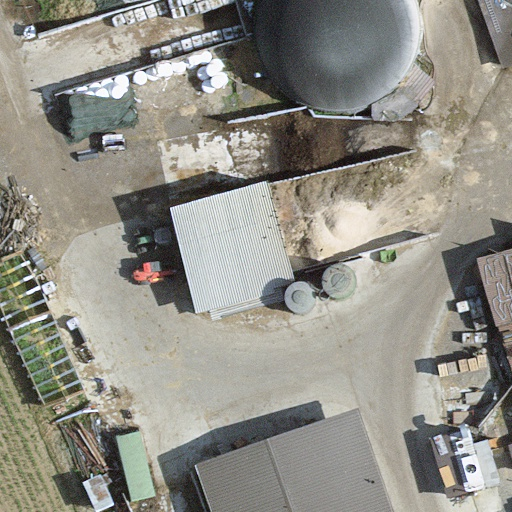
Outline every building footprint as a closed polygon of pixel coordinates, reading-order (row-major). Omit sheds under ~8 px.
[(271,0),(272,106),(394,106),(393,0),(271,0)] [(185,310),(286,284),(258,180),(157,207),(185,310)] [(511,261),(483,270),(511,364),(511,261)] [(394,511),(361,415),(195,473),(208,511),(394,511)] [(468,428),(429,441),(448,498),(487,485),(468,428)]
